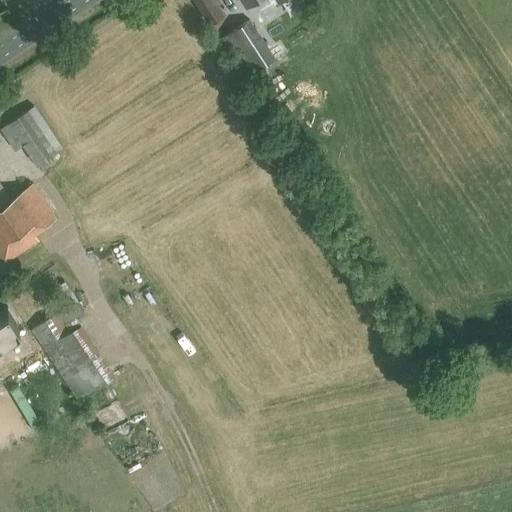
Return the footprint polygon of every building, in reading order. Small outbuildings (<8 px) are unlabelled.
[(215,30),(225,24),(222,18),(223,18),(211,0),(194,0),(210,25),(211,25),(215,30)] [(278,0),(240,0),(248,11),(233,21),(258,58),(279,44),(265,22),(285,9),(278,0)] [(62,148),(32,107),(0,128),(14,150),(23,145),(37,166),(62,148)] [(8,198),(0,185),(0,260),(2,263),(38,239),(33,232),(55,217),(31,182),(8,198)] [(53,284),(62,303),(69,299),(60,280),(53,284)] [(7,306),(0,310),(0,337),(19,325),(7,306)] [(107,374),(73,323),(63,330),(51,312),(27,327),(73,396),(107,374)] [(97,404),(101,420),(118,416),(113,400),(97,404)]
